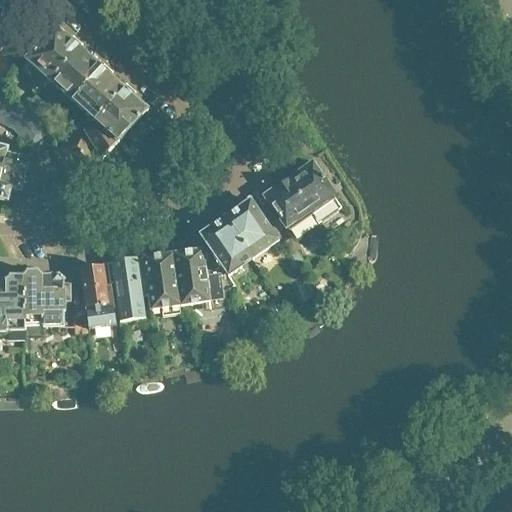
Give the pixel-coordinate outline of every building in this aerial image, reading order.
[(5,41),(13,26),(15,23),(14,22),(14,21),(12,20),(11,21),(10,20),(13,14),(14,14),(15,11),(12,9),(12,10),(0,3),(0,53),(6,41),(5,41)] [(35,46),(51,28),(42,19),(30,42),(35,46)] [(50,84),(80,50),(71,42),(70,43),(58,32),(59,31),(56,29),(55,31),(56,32),(28,62),(28,61),(26,63),(28,65),(29,64),(50,84)] [(72,104),(103,70),(94,62),(93,63),(80,52),(81,51),(80,50),(50,84),(72,104)] [(103,70),(72,104),(95,124),(126,90),(125,89),(124,90),(111,78),(112,78),(103,70)] [(120,143),(146,114),(147,114),(149,111),(147,109),(146,110),(134,99),(135,98),(126,90),(95,124),(97,126),(117,146),(118,146),(120,144),(120,143)] [(47,135),(27,110),(2,96),(0,100),(0,125),(14,133),(27,150),(47,135)] [(117,146),(97,126),(85,134),(102,162),(103,162),(117,146)] [(102,162),(85,134),(73,142),(61,149),(77,175),(90,168),(102,162)] [(12,191),(21,193),(28,167),(26,167),(28,161),(6,155),(7,150),(0,147),(0,201),(8,204),(12,191)] [(341,211),(322,184),(325,181),(315,165),(290,182),(319,225),(341,211)] [(319,225),(290,182),(289,183),(288,181),(286,183),(284,179),(272,187),(275,191),(272,193),(273,194),(265,199),(294,241),(295,241),(296,242),(297,241),(307,234),(319,225)] [(278,245),(250,202),(240,209),(241,210),(227,218),(225,219),(253,262),(278,245)] [(255,267),(252,263),(253,262),(225,219),(223,220),(223,221),(210,230),(209,229),(199,236),(211,255),(208,257),(203,257),(206,280),(207,286),(220,284),(221,293),(229,292),(227,279),(240,271),(243,276),(255,267)] [(206,280),(203,257),(202,252),(173,256),(180,316),(181,316),(180,307),(222,302),(221,293),(220,284),(207,286),(206,280)] [(180,316),(173,256),(143,259),(150,304),(149,309),(152,310),(153,319),(180,316)] [(149,296),(143,259),(107,265),(110,286),(114,285),(116,295),(122,330),(148,327),(145,305),(150,304),(149,296)] [(114,307),(111,289),(106,290),(103,269),(95,270),(95,267),(82,268),(83,272),(81,272),(86,310),(90,336),(111,333),(112,338),(116,337),(112,307),(114,307)] [(64,314),(64,304),(70,304),(70,286),(63,286),(63,282),(58,277),(41,278),(37,274),(26,274),(23,279),(24,331),(64,330),(63,314),(64,314)] [(24,334),(24,331),(23,279),(10,279),(6,284),(0,283),(0,334),(6,335),(6,334),(24,334)]
